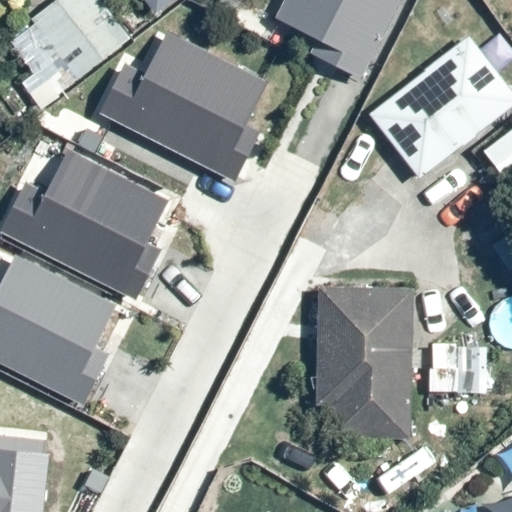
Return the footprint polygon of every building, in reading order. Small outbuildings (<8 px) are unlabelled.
[(133,39),(103,0),(55,0),(7,36),(35,73),(21,83),(40,109),(133,39)] [(177,0),(151,0),(161,12),(177,0)] [(511,107),(511,87),(472,36),(374,112),(424,176),(511,107)] [(511,179),(511,128),(485,149),(510,181),(511,179)] [(418,281),(323,286),(332,447),(427,441),(418,281)]
